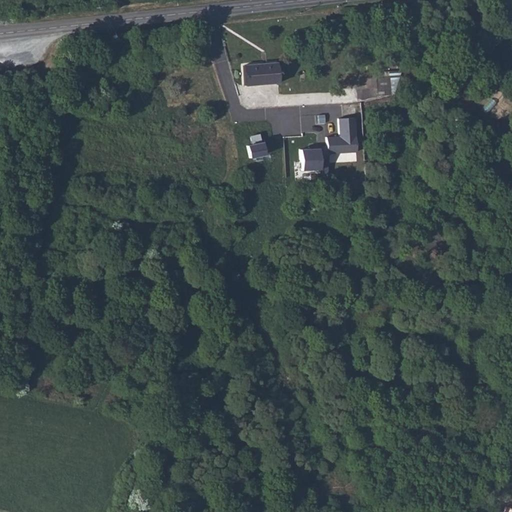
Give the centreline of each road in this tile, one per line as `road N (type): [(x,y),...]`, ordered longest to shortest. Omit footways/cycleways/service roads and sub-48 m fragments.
road 1 (secondary): [(0,34),(207,11)]
road 2 (residential): [(207,11),(234,110),(313,112)]
